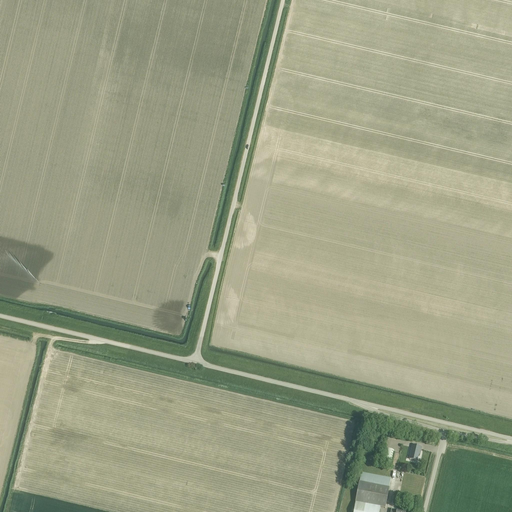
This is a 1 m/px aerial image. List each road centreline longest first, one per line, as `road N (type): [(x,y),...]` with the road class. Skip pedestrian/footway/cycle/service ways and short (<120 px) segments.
road 1 (unclassified): [(195,362),(282,0)]
road 2 (track): [(355,401),(324,404),(110,353),(96,339)]
road 3 (unclassified): [(195,362),(0,316)]
road 4 (unclassified): [(195,362),(355,401)]
road 5 (unclassified): [(355,401),(511,439)]
